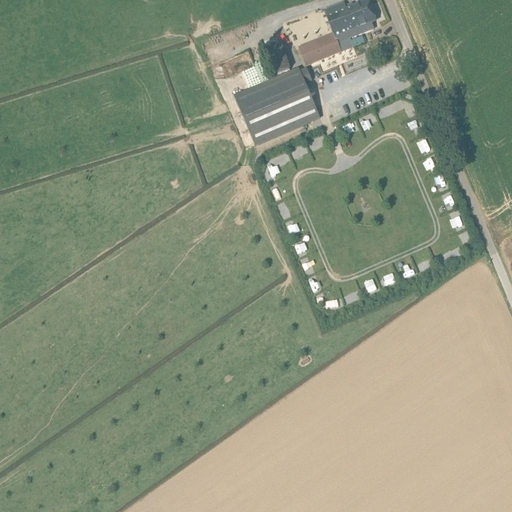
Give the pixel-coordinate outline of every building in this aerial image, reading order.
[(323,11),(332,36),(334,35),(337,44),(380,28),(369,0),(347,9),(345,2),(323,11)] [(307,67),(341,53),(337,44),(334,35),(332,36),(299,49),(307,67)] [(273,76),(290,71),(281,47),(265,52),(273,76)] [(250,52),(222,63),(227,75),(241,70),(240,68),(254,63),(250,52)] [(244,92),(265,82),(257,67),(236,76),(244,92)] [(300,73),(298,69),(234,97),(256,148),(320,120),(306,86),(312,83),(307,70),(300,73)] [(356,125),(351,126),(354,138),(360,136),(356,125)] [(420,143),(421,151),(430,149),(429,142),(420,143)] [(296,160),(304,156),(300,148),(292,152),(296,160)] [(435,159),(426,162),(429,170),(437,167),(435,159)] [(279,171),(281,163),(274,160),(271,168),(279,171)] [(273,193),(276,201),(285,197),(282,189),(273,193)] [(446,210),(455,206),(449,193),(440,197),(446,210)] [(283,219),(293,215),(288,206),(279,210),(283,219)] [(306,243),(296,247),(298,256),(309,253),(306,243)] [(429,260),(423,263),(426,270),(432,268),(429,260)] [(307,275),(316,271),(312,261),(303,265),(307,275)] [(403,278),(414,275),(411,264),(400,268),(403,278)] [(314,292),(324,290),(322,280),(312,283),(314,292)] [(371,294),(379,291),(375,283),(368,286),(371,294)] [(326,302),(335,305),(338,295),(328,292),(326,302)]
